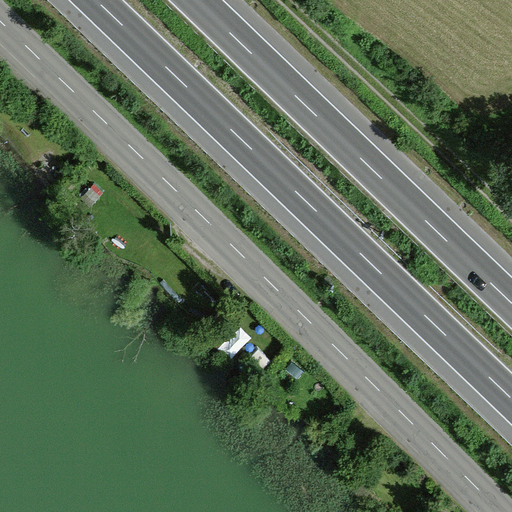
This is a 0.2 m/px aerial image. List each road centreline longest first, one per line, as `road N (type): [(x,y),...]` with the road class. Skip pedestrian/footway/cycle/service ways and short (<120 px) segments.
road 1 (secondary): [(500,511),(0,20)]
road 2 (motorway): [(79,0),(511,416)]
road 3 (motorway): [(511,310),(188,0)]
road 4 (track): [(272,0),(511,219)]
